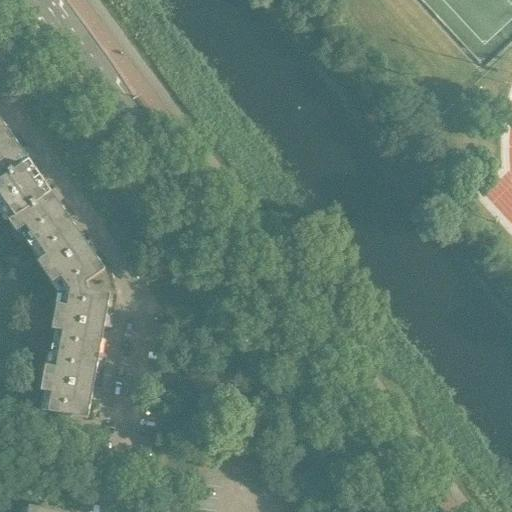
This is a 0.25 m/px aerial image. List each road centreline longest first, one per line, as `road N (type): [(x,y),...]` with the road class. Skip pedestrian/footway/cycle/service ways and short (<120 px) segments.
road 1 (secondary): [(2,0),(85,91),(399,511)]
road 2 (secondary): [(422,511),(43,0)]
road 3 (residential): [(110,511),(145,307)]
